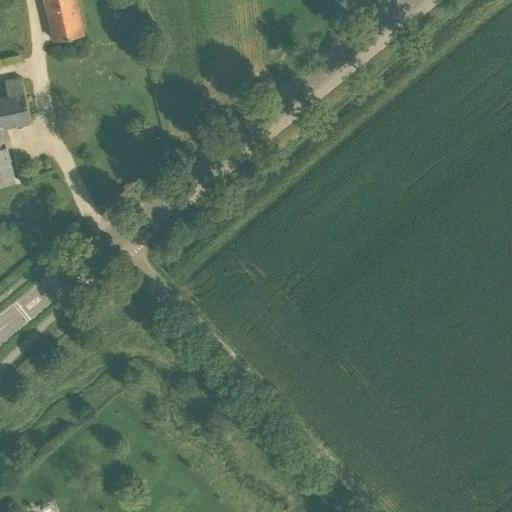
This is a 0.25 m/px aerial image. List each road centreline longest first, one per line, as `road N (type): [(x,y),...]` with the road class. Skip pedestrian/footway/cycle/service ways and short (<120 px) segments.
road 1 (unclassified): [(373,511),(116,233)]
road 2 (tertiary): [(410,0),(116,233)]
road 3 (tertiary): [(116,233),(0,329)]
